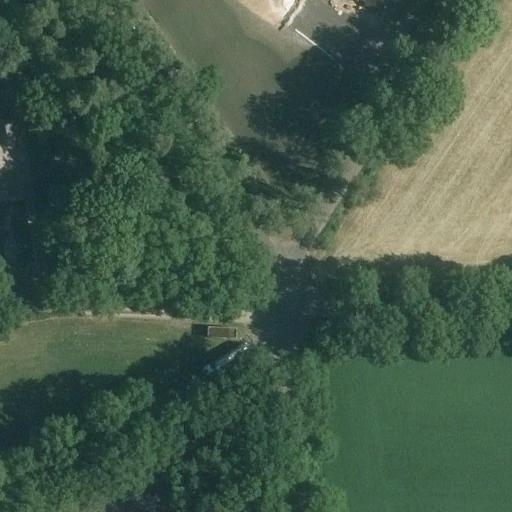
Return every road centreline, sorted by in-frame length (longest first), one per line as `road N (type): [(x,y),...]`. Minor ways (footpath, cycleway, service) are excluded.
road 1 (unclassified): [(96,0),(289,270)]
road 2 (unclassified): [(0,503),(284,335)]
road 3 (unclassified): [(289,270),(460,0)]
road 4 (unclassified): [(511,321),(285,314)]
road 5 (track): [(69,310),(285,314)]
road 6 (unclassified): [(300,511),(284,335)]
road 7 (track): [(69,310),(49,296),(31,196)]
